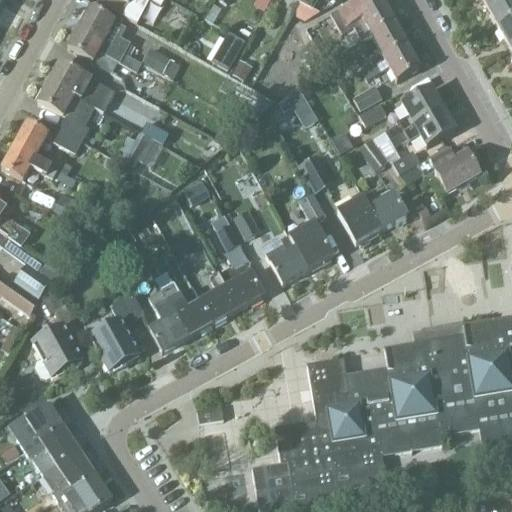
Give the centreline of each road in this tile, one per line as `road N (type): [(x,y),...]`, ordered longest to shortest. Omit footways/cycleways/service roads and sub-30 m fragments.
road 1 (residential): [(156,511),(118,455),(127,416),(511,205)]
road 2 (residential): [(511,170),(414,0)]
